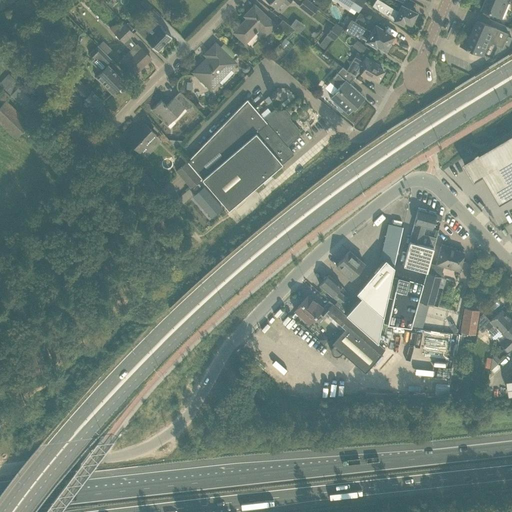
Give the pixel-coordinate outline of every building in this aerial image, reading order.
[(291,0),(267,0),(276,8),(283,1),(287,5),(291,0)] [(311,16),(318,8),(307,0),(302,0),(298,6),(311,16)] [(332,0),(349,10),(355,0),(332,0)] [(379,0),(375,0),(372,6),(379,10),(393,19),(402,24),(404,20),(411,23),(416,13),(407,8),(400,5),(397,10),(379,0)] [(484,0),(481,9),(501,17),(503,18),(509,4),(506,3),(507,0),(484,0)] [(276,26),(261,12),(254,5),(247,13),(249,15),(233,32),(245,44),(258,30),(265,37),(276,26)] [(136,30),(157,51),(171,37),(157,23),(155,22),(160,17),(152,9),(147,14),(150,17),(137,30),(136,30)] [(295,19),(290,25),(299,32),(304,26),(295,19)] [(374,24),(370,31),(351,19),(346,28),(367,41),(375,46),(376,44),(385,50),(393,36),(374,24)] [(288,36),(294,29),(282,20),(277,26),(288,36)] [(507,36),(508,34),(476,20),(469,36),(465,34),(460,45),(482,55),(488,42),(502,48),(504,44),(507,36)] [(116,23),(110,29),(114,33),(120,27),(116,23)] [(124,43),(134,33),(124,23),(120,27),(114,33),(124,43)] [(333,41),(343,29),(335,23),(326,34),(322,31),(318,36),(323,39),(326,35),(333,41)] [(23,37),(9,53),(15,58),(23,49),(28,54),(35,47),(23,37)] [(357,40),(352,46),(361,53),(366,47),(357,40)] [(236,64),(222,50),(215,43),(209,49),(213,53),(210,56),(209,55),(193,72),(211,90),(236,64)] [(151,58),(144,51),(137,44),(131,50),(120,60),(134,74),(151,58)] [(111,59),(98,46),(97,45),(89,53),(94,58),(97,55),(105,64),(111,59)] [(378,65),(370,60),(356,52),(352,60),(360,65),(357,71),(370,79),(371,77),(377,80),(383,71),(377,67),(378,65)] [(250,69),(249,65),(246,63),(242,64),(241,67),(242,70),(244,73),(248,72),(250,69)] [(117,89),(124,82),(107,65),(95,77),(103,85),(104,84),(106,87),(105,88),(111,94),(113,92),(115,92),(117,90),(117,89)] [(349,83),(355,77),(342,67),(329,81),(338,89),(330,98),(346,113),(349,113),(352,109),(354,110),(362,101),(361,101),(361,95),(362,95),(349,83)] [(11,73),(0,81),(9,92),(19,84),(11,73)] [(79,80),(79,81),(74,76),(66,83),(71,88),(70,89),(81,99),(80,100),(87,107),(89,106),(94,111),(103,103),(90,90),(90,91),(79,80)] [(38,101),(31,94),(20,84),(10,95),(28,111),(38,101)] [(289,90),(284,94),(287,98),(292,94),(289,90)] [(192,105),(186,99),(179,92),(166,105),(161,100),(151,110),(167,126),(184,108),(187,111),(192,105)] [(275,110),(263,119),(246,100),(187,161),(201,178),(201,179),(227,210),(249,192),(285,161),(293,154),(286,147),(298,137),(298,130),(282,110),(278,113),(275,110)] [(7,101),(0,107),(0,122),(8,131),(15,138),(24,129),(30,123),(7,101)] [(144,144),(155,133),(142,121),(137,127),(139,128),(127,140),(139,152),(146,145),(144,144)] [(474,157),(463,163),(470,174),(474,181),(480,177),(483,175),(500,204),(511,196),(511,134),(480,153),(479,152),(477,154),(477,155),(474,157)] [(190,188),(200,179),(185,162),(175,171),(190,188)] [(206,204),(202,207),(212,218),(223,209),(204,187),(196,193),(206,204)] [(393,218),(403,220),(404,210),(395,209),(393,218)] [(418,209),(410,241),(420,244),(420,241),(424,227),(432,229),(436,214),(418,209)] [(420,244),(410,241),(403,265),(426,271),(433,248),(420,244)] [(452,247),(441,244),(441,246),(435,265),(459,272),(464,252),(451,249),(452,247)] [(351,279),(364,263),(349,250),(336,266),(351,279)] [(383,316),(394,266),(385,259),(356,292),(360,296),(383,316)] [(441,276),(426,273),(418,302),(433,306),(441,276)] [(392,297),(386,323),(410,326),(423,281),(397,274),(397,275),(392,274),(387,296),(392,297)] [(328,275),(319,285),(327,291),(337,301),(334,305),(343,313),(350,305),(345,301),(347,298),(338,290),(341,287),(335,281),(328,275)] [(322,308),(308,295),(295,310),(309,323),(322,308)] [(351,306),(344,314),(351,320),(377,343),(383,316),(360,296),(351,306)] [(322,308),(341,325),(345,328),(351,320),(344,314),(334,305),(329,300),(322,308)] [(474,334),(478,311),(465,309),(461,332),(474,334)] [(495,339),(501,333),(511,322),(511,321),(501,310),(485,325),(491,332),(490,333),(490,336),(493,338),(495,339)] [(365,372),(384,349),(377,343),(351,320),(345,328),(332,343),(334,345),(334,346),(334,347),(333,348),(333,349),(334,350),(334,351),(334,352),(335,352),(336,353),(337,353),(338,353),(339,353),(340,353),(341,353),(341,352),(342,352),(365,372)] [(511,343),(511,322),(501,333),(505,337),(499,343),(507,351),(511,346),(511,343)]
